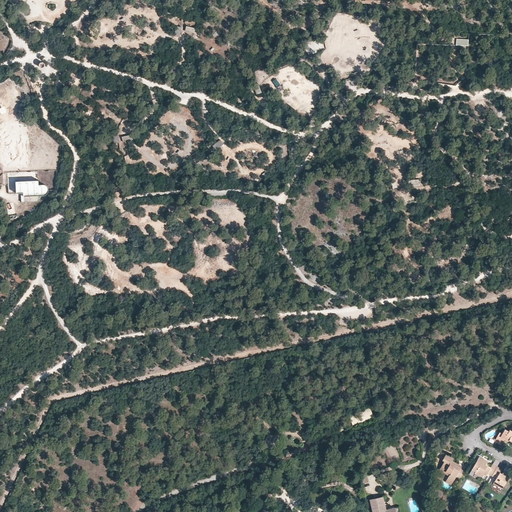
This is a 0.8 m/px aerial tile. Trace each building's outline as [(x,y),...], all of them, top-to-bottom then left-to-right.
[(457,39),(457,46),(468,47),(469,47),(469,40),(457,39)] [(277,88),(278,87),(281,85),(276,78),(272,81),(277,88)] [(256,94),(261,92),(258,83),(253,85),(256,94)] [(212,146),(216,150),(224,144),(220,139),(212,146)] [(16,181),(17,194),(21,193),(21,202),(37,201),(39,201),(40,199),(40,195),(46,195),(49,194),(52,192),(52,189),(50,186),(48,184),(42,184),(42,180),(16,181)] [(390,201),(392,212),(398,211),(395,200),(390,201)] [(162,268),(155,270),(157,277),(165,275),(162,268)] [(174,282),(184,279),(182,273),(172,277),(174,282)] [(166,279),(160,280),(163,291),(169,289),(166,279)] [(360,419),(356,420),(357,424),(374,420),(371,409),(359,412),(360,419)] [(511,429),(510,429),(509,430),(505,428),(503,432),(500,431),(497,437),(504,441),(505,438),(506,437),(509,439),(508,440),(510,441),(511,441),(511,429)] [(457,475),(462,477),(466,470),(462,467),(462,466),(459,464),(457,463),(457,462),(453,460),(455,457),(447,453),(443,459),(445,460),(442,465),(448,468),(447,469),(451,472),(450,474),(448,478),(453,482),(457,475)] [(488,472),(492,475),(498,466),(493,463),(492,465),(490,467),(486,465),(487,462),(488,461),(480,456),(473,468),(476,470),(475,472),(479,474),(478,475),(483,478),(485,474),(486,475),(488,472)] [(440,468),(450,474),(451,472),(447,469),(448,468),(442,465),(440,468)] [(498,466),(492,475),(497,477),(497,478),(494,482),(504,488),(509,477),(506,476),(503,474),(501,472),(503,469),(498,466)] [(373,511),(395,511),(393,495),(382,497),(370,499),(371,503),(373,511)]
